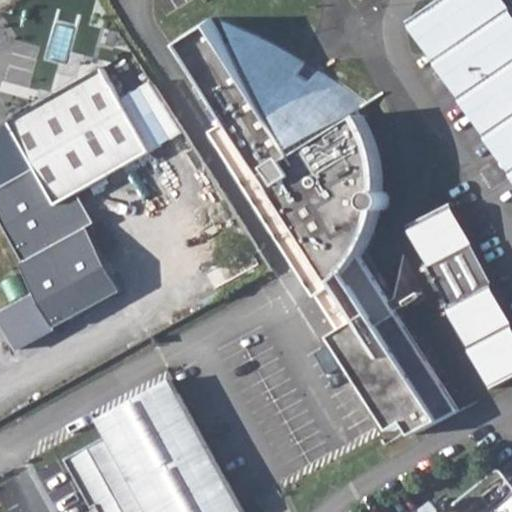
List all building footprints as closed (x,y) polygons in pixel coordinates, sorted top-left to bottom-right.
[(511,511),(511,0),(442,0),(410,21),(455,87),(511,170),(511,498),(494,511),(511,511)] [(212,19),(182,39),(235,124),(220,135),(346,332),(335,340),(394,434),(407,425),(414,438),(460,409),(361,252),(364,248),(369,236),(373,228),(376,215),(379,200),(379,186),(378,168),(374,152),(370,139),(363,127),(357,117),(373,106),(366,100),(354,90),(337,77),(323,69),(311,62),(301,56),(289,50),(270,41),(258,36),(246,31),(231,27),(215,22),(212,19)] [(106,70),(79,85),(108,129),(133,116),(106,70)] [(0,189),(44,165),(108,129),(79,85),(0,130),(0,189)] [(44,165),(0,189),(0,212),(26,260),(22,262),(57,324),(59,323),(122,289),(88,227),(98,221),(83,194),(154,154),(133,116),(108,129),(44,165)] [(511,310),(455,202),(413,226),(499,388),(511,380),(511,310)] [(69,458),(95,507),(100,504),(104,511),(148,511),(152,510),(153,511),(245,511),(239,499),(173,379),(102,418),(112,435),(69,458)]
